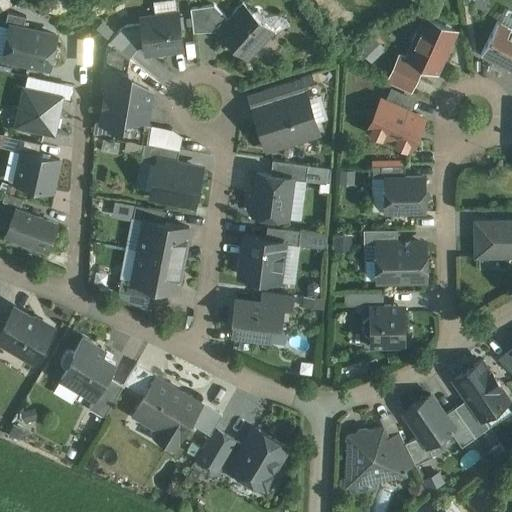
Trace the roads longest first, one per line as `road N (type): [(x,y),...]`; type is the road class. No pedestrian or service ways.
road 1 (residential): [(198,350),(225,188),(221,149)]
road 2 (residential): [(75,293),(81,93)]
road 3 (residential): [(450,345),(446,146)]
road 4 (residential): [(221,149),(230,116),(226,90),(209,77),(181,81),(172,99),(179,121),(199,133)]
road 5 (residential): [(446,146),(446,116),(457,96),(478,91),(496,102),(502,123),(491,140),(467,145)]
road 6 (residential): [(318,396),(383,387),(450,345)]
road 7 (residential): [(198,350),(75,293)]
road 8 (residential): [(318,396),(294,394),(198,350)]
